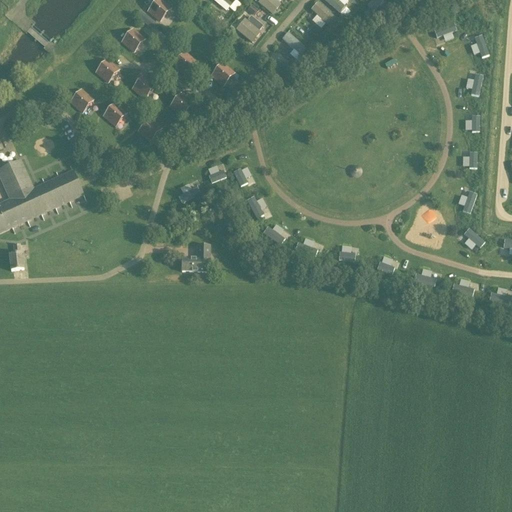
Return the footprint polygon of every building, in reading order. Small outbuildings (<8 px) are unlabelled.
[(157,0),(148,12),(160,23),(171,10),(158,0),(157,0)] [(242,4),(237,0),(213,0),(227,12),(230,8),(235,12),(242,4)] [(262,0),(259,4),(274,15),(285,0),(262,0)] [(346,0),(323,0),(339,14),(349,2),(346,0)] [(373,0),(368,7),(374,13),(385,0),(373,0)] [(313,21),(322,30),(327,24),(330,28),(337,20),(319,2),(311,11),(317,16),(313,21)] [(146,26),(149,28),(152,31),(155,27),(157,25),(153,22),(145,15),(140,11),(135,17),(140,21),(146,26)] [(252,43),(265,28),(251,15),(237,30),(252,43)] [(455,41),(453,33),(457,32),(455,24),(435,28),(438,44),(455,41)] [(122,43),(134,53),(145,41),(132,31),(122,43)] [(282,40),(294,51),(290,55),(298,62),(308,50),(289,33),(282,40)] [(481,55),(482,59),(489,57),(484,37),(475,39),(477,46),(472,47),(474,56),(481,55)] [(184,54),(174,66),(186,76),(197,64),(184,54)] [(106,61),(96,73),(108,84),(119,72),(106,61)] [(211,77),(224,87),(234,75),(222,64),(211,77)] [(474,81),(468,80),(466,89),(472,91),(471,96),(480,97),(484,77),(476,75),(474,81)] [(235,76),(227,85),(232,89),(240,80),(235,76)] [(132,90),(145,100),(155,88),(143,77),(132,90)] [(70,103),(83,114),(93,102),(81,91),(70,103)] [(180,95),(170,107),(183,118),(193,106),(180,95)] [(103,117),(116,128),(126,115),(114,105),(103,117)] [(473,122),(466,122),(466,132),(481,132),(481,117),(472,117),(473,122)] [(161,131),(149,120),(138,132),(151,143),(161,131)] [(463,169),(478,169),(478,153),(470,153),(470,158),(463,158),(463,169)] [(0,234),(84,196),(73,172),(34,190),(21,162),(0,171),(0,179),(10,201),(0,205),(0,234)] [(227,180),(225,172),(219,173),(218,167),(208,170),(212,184),(227,180)] [(241,189),(255,183),(248,168),(234,174),(241,189)] [(190,185),(181,189),(184,195),(179,198),(183,205),(202,195),(198,187),(192,190),(190,185)] [(469,193),(468,198),(461,196),(459,205),(464,207),(463,213),(472,215),(478,195),(469,193)] [(263,199),(257,202),(255,198),(248,201),(257,220),(265,217),(266,220),(272,217),(263,199)] [(281,237),(284,231),(276,226),(273,231),(268,228),(263,235),(282,246),(286,240),(281,237)] [(470,229),(465,235),(470,240),(465,245),(472,251),(476,247),(480,250),(486,243),(470,229)] [(303,246),(298,245),(296,252),(316,259),(321,245),(306,240),(303,246)] [(22,254),(21,255),(20,246),(14,247),(15,255),(9,256),(11,272),(24,271),(22,254)] [(196,247),(196,260),(182,260),(181,273),(210,274),(210,261),(210,247),(196,247)] [(356,255),(351,254),(352,248),(342,247),(340,261),(355,263),(356,255)] [(383,257),(378,271),(392,277),(395,269),(390,267),(393,261),(383,257)] [(437,280),(431,278),(433,273),(423,270),(422,276),(417,275),(415,282),(435,288),(437,280)] [(469,289),(470,282),(460,281),(460,286),(454,286),(453,295),(474,297),(474,290),(469,289)] [(497,295),(491,294),(490,302),(510,307),(511,300),(511,298),(506,297),(508,291),(499,289),(497,295)]
